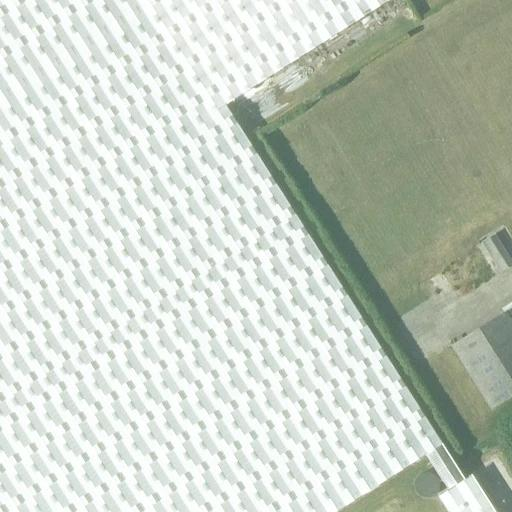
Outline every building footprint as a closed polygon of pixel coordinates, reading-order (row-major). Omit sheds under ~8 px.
[(0,0),(0,511),(338,511),(426,456),(439,478),(456,467),(455,466),(453,462),(368,329),(225,105),(388,0),(0,0)] [(457,299),(489,279),(511,264),(511,262),(494,234),(470,250),(472,253),(440,272),(449,286),(457,299)] [(511,396),(511,306),(450,345),(491,410),(511,396)] [(420,353),(434,339),(417,321),(402,335),(420,353)] [(494,511),(471,476),(464,480),(460,474),(456,467),(439,478),(448,492),(438,499),(445,511),(494,511)]
